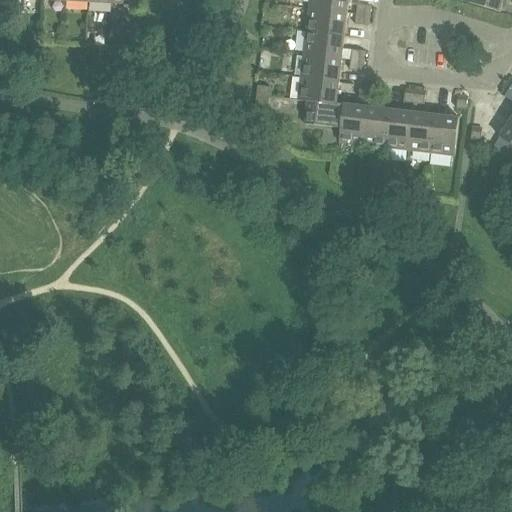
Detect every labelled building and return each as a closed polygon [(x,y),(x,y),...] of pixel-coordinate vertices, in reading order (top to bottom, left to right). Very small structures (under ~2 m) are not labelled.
[(349,0),(310,0),(310,10),(347,15),(349,0)] [(500,13),(504,0),(464,0),(464,2),(500,13)] [(356,16),(369,17),(370,7),(357,6),(356,16)] [(347,15),(310,10),(307,33),(345,37),(347,15)] [(369,17),(356,16),(355,26),(368,27),(369,17)] [(345,37),(307,33),(304,56),(342,60),(345,37)] [(352,51),(351,61),(364,63),(365,53),(352,51)] [(342,60),(304,56),(302,78),(339,83),(342,60)] [(364,63),(351,61),(350,71),(363,73),(364,63)] [(339,83),(302,78),(299,102),(308,103),(308,101),(337,105),(339,83)] [(268,106),(270,87),(257,86),(255,104),(268,106)] [(369,99),(370,87),(361,86),(359,98),(369,99)] [(370,87),(369,99),(379,101),(380,88),(370,87)] [(511,90),(507,87),(502,96),(511,102),(511,90)] [(414,105),(416,92),(406,91),(404,103),(414,105)] [(416,92),(414,105),(424,106),(426,93),(416,92)] [(457,110),(466,111),(468,98),(459,97),(457,110)] [(308,101),(308,103),(305,125),(342,129),(344,106),(337,105),(308,101)] [(344,106),(342,129),(340,144),(363,147),(368,108),(344,106)] [(386,149),(390,111),(368,108),(363,147),(386,149)] [(409,152),(413,114),(390,111),(386,149),(409,152)] [(413,114),(409,152),(431,155),(436,117),(413,114)] [(436,117),(431,155),(455,158),(460,119),(436,117)] [(511,146),(511,119),(500,138),(511,146)] [(482,130),(473,129),(471,142),(481,143),(482,130)]
